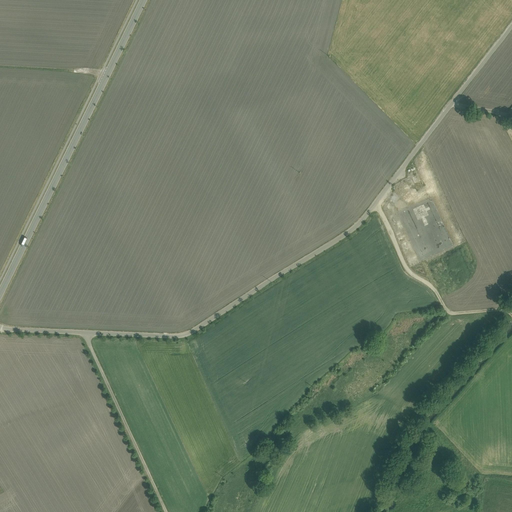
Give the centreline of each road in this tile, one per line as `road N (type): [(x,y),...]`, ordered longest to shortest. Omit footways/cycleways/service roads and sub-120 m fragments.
road 1 (tertiary): [(0,293),(143,0)]
road 2 (residential): [(511,27),(389,186)]
road 3 (track): [(389,186),(443,306),(511,316)]
road 4 (track): [(85,333),(166,511)]
